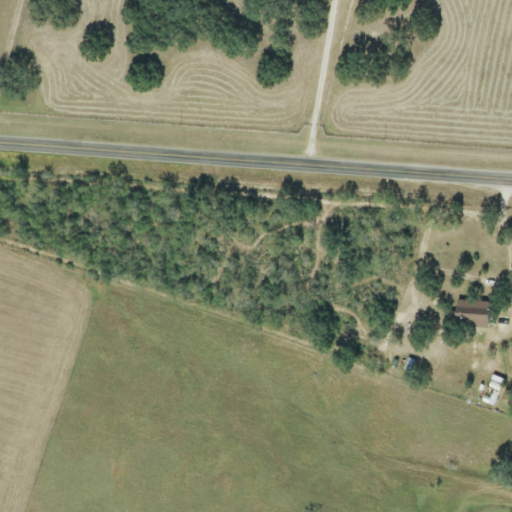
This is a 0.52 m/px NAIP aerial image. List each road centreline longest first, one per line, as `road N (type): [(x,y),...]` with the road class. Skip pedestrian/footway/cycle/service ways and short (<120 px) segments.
road 1 (secondary): [(511,180),(0,144)]
road 2 (residential): [(306,167),(332,0)]
